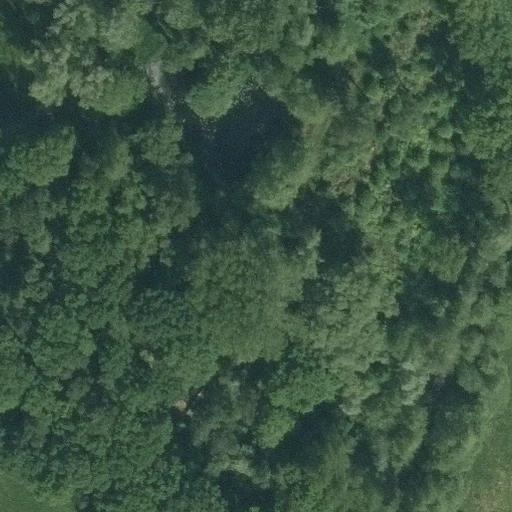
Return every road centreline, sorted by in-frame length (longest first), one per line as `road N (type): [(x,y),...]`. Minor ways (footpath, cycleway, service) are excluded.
road 1 (track): [(384,511),(511,209)]
road 2 (track): [(169,511),(0,383)]
